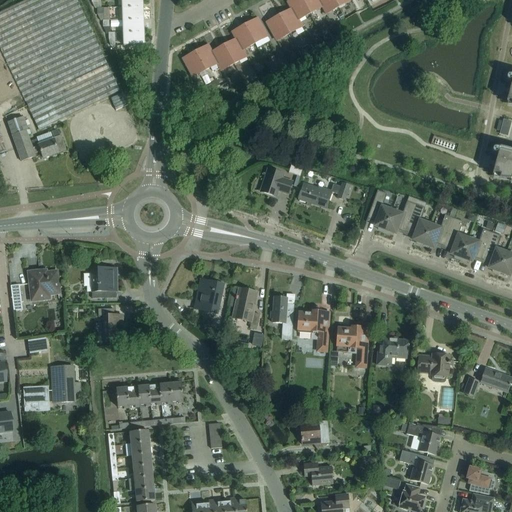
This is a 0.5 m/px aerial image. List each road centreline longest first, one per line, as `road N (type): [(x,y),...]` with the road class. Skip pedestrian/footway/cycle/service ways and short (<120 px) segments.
road 1 (unclassified): [(151,240),(150,278),(162,316),(208,364),(286,511)]
road 2 (tertiary): [(354,271),(176,221)]
road 3 (residential): [(511,296),(366,244),(354,271)]
road 4 (tertiary): [(511,326),(354,271)]
road 5 (residential): [(0,247),(14,393)]
road 6 (tertiary): [(0,225),(126,214)]
